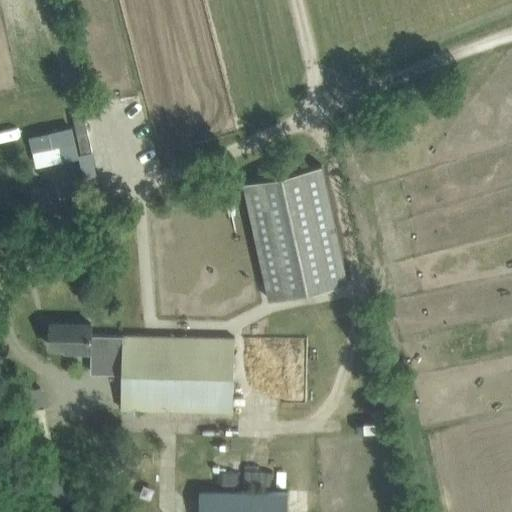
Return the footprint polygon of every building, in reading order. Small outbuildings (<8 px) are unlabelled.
[(84,113),(73,116),(81,154),(92,152),(84,113)] [(77,157),(71,128),(31,136),(34,150),(60,145),(64,160),(77,157)] [(92,157),(80,160),(86,184),(97,182),(92,157)] [(347,282),(321,165),(243,182),(269,299),(347,282)] [(80,171),(71,173),(73,185),(83,183),(80,171)] [(122,373),(123,335),(91,334),(91,324),(51,323),(50,346),(66,346),(66,350),(92,351),(91,372),(122,373)] [(233,411),(234,357),(234,337),(123,335),(122,373),(121,409),(233,411)] [(38,386),(15,391),(20,411),(43,405),(38,386)] [(63,483),(49,428),(25,434),(37,488),(63,483)] [(288,511),(289,491),(201,490),(200,511),(288,511)]
